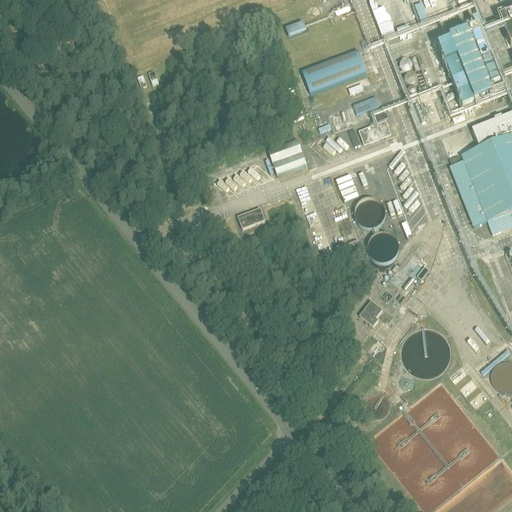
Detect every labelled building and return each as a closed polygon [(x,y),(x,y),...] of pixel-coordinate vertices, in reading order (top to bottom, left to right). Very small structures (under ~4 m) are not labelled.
[(422,20),(430,17),(426,5),(418,8),(422,20)] [(341,19),(355,12),(352,6),(337,12),(341,19)] [(375,12),(379,22),(393,17),(389,7),(375,12)] [(417,11),(409,14),(415,29),(422,27),(417,11)] [(511,46),(511,14),(502,18),(501,15),(499,16),(500,19),(499,19),(510,47),(511,46)] [(400,19),(384,31),(391,41),(399,35),(396,32),(405,25),(400,19)] [(289,28),(291,37),(310,32),(307,23),(289,28)] [(446,65),(463,109),(492,98),(504,93),(479,30),(450,41),(458,60),(446,65)] [(310,96),(367,75),(358,52),(302,74),(310,96)] [(419,72),(425,71),(422,59),(416,61),(419,72)] [(404,75),(415,73),(414,67),(403,69),(404,75)] [(408,77),(410,87),(420,85),(418,75),(408,77)] [(436,91),(441,90),(438,77),(433,78),(436,91)] [(361,85),(351,89),(353,94),(363,90),(361,85)] [(479,148),(511,135),(511,115),(472,132),(479,148)] [(333,116),(318,121),(323,136),(338,131),(333,116)] [(357,126),(359,132),(371,128),(370,122),(357,126)] [(391,137),(385,123),(358,134),(364,148),(391,137)] [(511,137),(472,153),(470,148),(459,152),(461,158),(462,163),(487,224),(492,237),(511,229),(511,137)] [(307,168),(298,142),(268,153),(277,179),(307,168)] [(405,149),(389,156),(402,186),(417,179),(405,149)] [(253,174),(267,170),(263,157),(249,161),(253,174)] [(460,158),(450,162),(452,167),(462,163),(460,158)] [(452,167),(448,168),(473,229),(487,224),(462,163),(452,167)] [(228,181),(239,175),(234,166),(223,171),(228,181)] [(309,216),(318,213),(309,188),(300,191),(309,216)] [(264,223),(260,211),(238,219),(242,231),(264,223)] [(371,240),(376,243),(383,233),(379,230),(382,225),(371,218),(364,228),(374,235),(371,240)] [(327,231),(319,233),(321,239),(329,236),(327,231)] [(437,265),(429,278),(435,282),(443,269),(437,265)] [(428,301),(438,287),(427,279),(417,292),(428,301)] [(418,315),(427,302),(415,294),(406,307),(418,315)] [(441,299),(450,310),(453,307),(444,296),(441,299)] [(440,300),(436,303),(445,317),(449,314),(440,300)] [(382,312),(371,303),(359,318),(373,329),(378,322),(376,321),(382,312)] [(455,310),(451,312),(459,326),(463,324),(455,310)] [(453,316),(447,319),(455,335),(460,333),(453,316)] [(511,364),(509,364),(506,364),(504,364),(501,365),(498,366),(496,368),(494,370),(493,373),(492,376),(492,378),(492,381),(493,384),(494,386),(496,389),(498,390),(500,392),(504,393),(506,393),(509,393),(511,392),(511,364)] [(463,373),(454,377),(456,382),(466,378),(463,373)] [(460,388),(470,382),(467,377),(457,383),(460,388)] [(480,412),(491,407),(486,397),(475,402),(480,412)]
